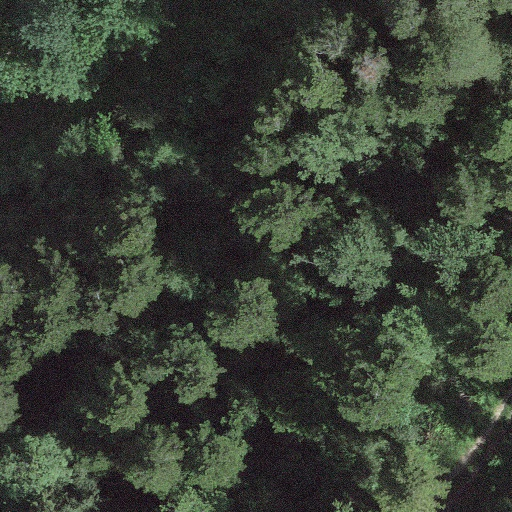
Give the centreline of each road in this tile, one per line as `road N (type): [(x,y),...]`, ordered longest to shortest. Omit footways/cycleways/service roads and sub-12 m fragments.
road 1 (track): [(192,0),(93,79),(0,120)]
road 2 (track): [(441,511),(511,405)]
